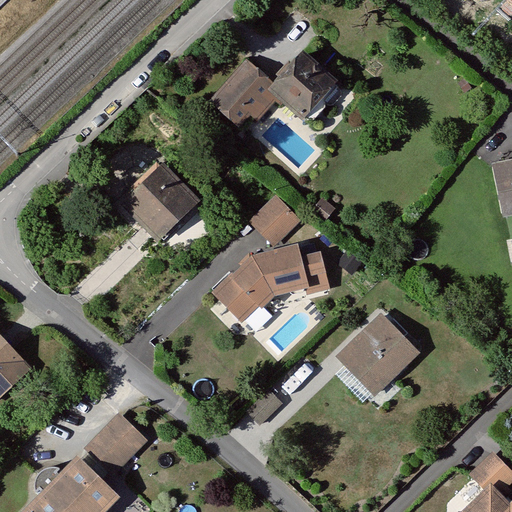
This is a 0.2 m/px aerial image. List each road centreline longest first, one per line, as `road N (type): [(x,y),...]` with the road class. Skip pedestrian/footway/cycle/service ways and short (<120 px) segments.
road 1 (residential): [(0,258),(298,511)]
road 2 (residential): [(0,208),(217,0)]
